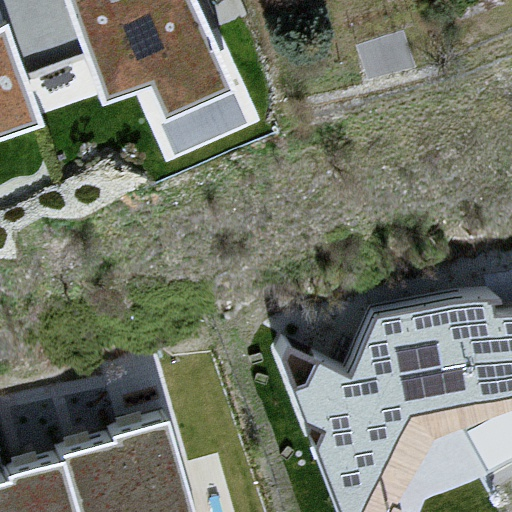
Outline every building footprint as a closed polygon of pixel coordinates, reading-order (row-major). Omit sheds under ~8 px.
[(66,0),(99,84),(135,71),(148,105),(222,77),(192,0),(66,0)] [(0,115),(25,107),(0,35),(0,115)] [(386,469),(378,396),(511,380),(511,264),(350,284),(354,316),(291,323),(308,478),(386,469)] [(198,511),(164,412),(0,469),(0,511),(198,511)] [(451,511),(444,496),(408,511),(451,511)]
